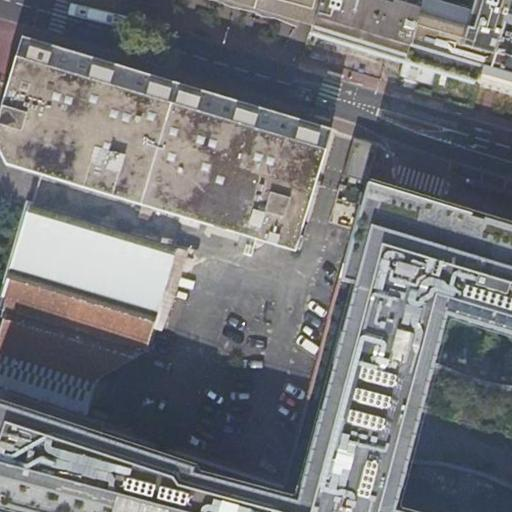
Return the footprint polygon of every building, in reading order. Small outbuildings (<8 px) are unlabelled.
[(218,0),(288,21),(312,29),(320,0),(218,0)] [(490,69),(511,0),(473,0),(472,6),(452,0),(320,0),(312,29),(310,34),(404,62),(419,67),(477,85),(482,68),(490,69)] [(482,68),(477,85),(500,92),(511,95),(511,0),(490,69),(482,68)] [(35,44),(24,40),(8,84),(0,111),(0,156),(5,167),(293,252),(317,171),(329,133),(35,44)] [(351,177),(367,182),(377,147),(361,142),(351,177)] [(511,511),(511,226),(440,206),(415,199),(399,195),(394,193),(369,186),(289,498),(285,511),(511,511)] [(0,343),(0,354),(96,383),(146,352),(176,251),(28,206),(0,302),(0,309),(9,312),(0,343)] [(0,392),(84,420),(96,383),(0,354),(0,392)] [(285,511),(289,498),(0,405),(0,490),(74,511),(285,511)]
